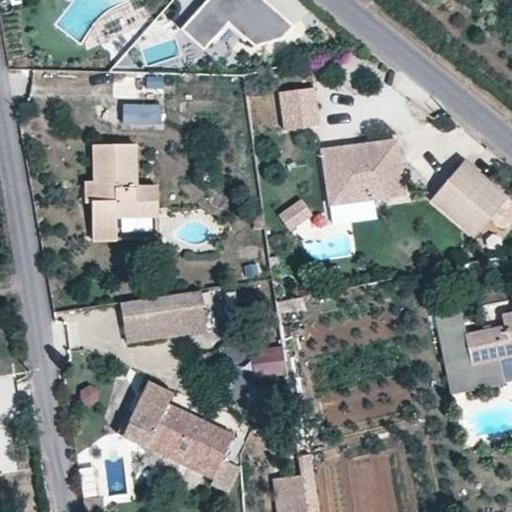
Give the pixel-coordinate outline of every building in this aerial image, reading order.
[(254,43),(280,36),(292,22),(266,0),(202,0),(179,26),(202,46),(204,46),(227,20),(254,43)] [(32,96),(51,95),(49,71),(30,73),(32,96)] [(321,124),(315,85),(278,90),(284,129),(321,124)] [(90,205),(89,220),(112,221),(156,223),(157,188),(130,187),(132,147),(92,145),(91,181),(83,181),(82,205),(90,205)] [(394,148),(319,158),(327,218),(401,208),(394,148)] [(511,224),(511,200),(465,161),(432,200),(478,239),(492,223),(499,229),(509,228),(511,224)] [(301,200),(278,216),(290,232),(312,216),(301,200)] [(112,221),(89,220),(88,220),(87,246),(111,247),(112,221)] [(201,292),(118,307),(125,346),(209,332),(201,292)] [(474,336),(482,365),(511,357),(511,315),(508,317),(511,323),(474,336)] [(128,408),(123,417),(116,432),(211,478),(208,485),(225,493),(237,469),(220,460),(232,437),(192,417),(167,405),(173,392),(149,379),(133,411),(128,408)] [(267,478),(270,511),(305,511),(300,473),(267,478)]
